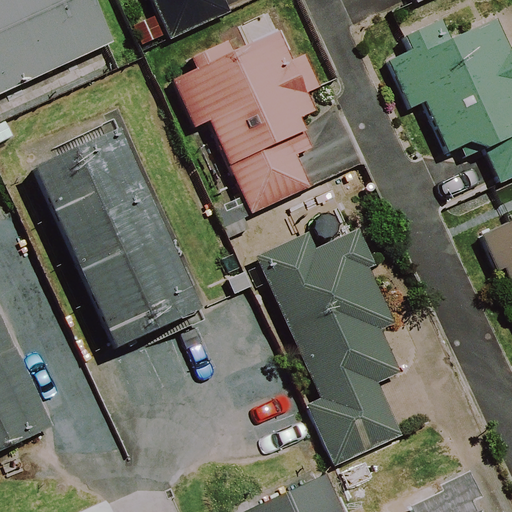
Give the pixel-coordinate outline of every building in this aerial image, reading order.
[(0,0),(0,99),(105,51),(80,0),(0,0)] [(142,0),(164,46),(223,19),(214,0),(142,0)] [(405,0),(411,12),(437,0),(405,0)] [(436,28),(398,46),(404,60),(384,70),(405,116),(418,110),(442,162),(463,152),(469,166),(479,161),(494,193),(511,184),(511,52),(505,56),(492,29),(446,50),(436,28)] [(167,87),(189,135),(202,128),(245,221),(304,194),(291,164),(306,157),(292,127),(308,120),(300,102),(316,95),(300,62),(287,68),(274,39),(229,59),(224,48),(183,67),(188,78),(167,87)] [(23,182),(106,362),(193,322),(111,142),(23,182)] [(511,228),(477,245),(493,280),(499,278),(511,306),(511,228)] [(369,274),(352,237),(309,257),(302,241),(250,264),(314,405),(301,411),(329,473),(396,442),(372,390),(394,380),(375,337),(388,331),(363,277),(369,274)] [(0,456),(45,436),(0,338),(0,456)] [(330,511),(313,475),(233,511),(330,511)] [(467,511),(457,488),(430,500),(432,506),(418,511),(467,511)]
